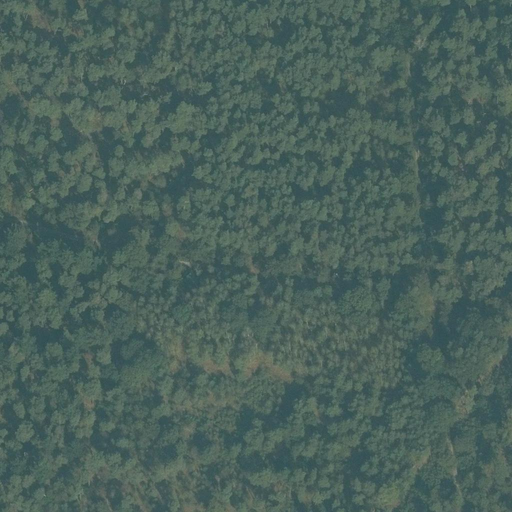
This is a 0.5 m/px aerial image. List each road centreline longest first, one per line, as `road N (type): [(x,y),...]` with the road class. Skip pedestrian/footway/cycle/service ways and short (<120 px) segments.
road 1 (track): [(442,307),(468,511)]
road 2 (track): [(442,307),(421,122)]
road 3 (track): [(255,278),(83,238)]
road 4 (track): [(442,307),(281,283)]
